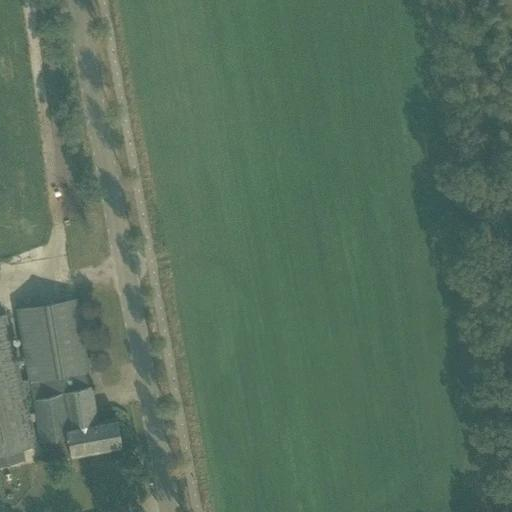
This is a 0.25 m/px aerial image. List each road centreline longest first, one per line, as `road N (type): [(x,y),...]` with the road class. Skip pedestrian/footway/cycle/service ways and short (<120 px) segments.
road 1 (tertiary): [(168,511),(76,0)]
road 2 (track): [(490,473),(486,403),(501,299),(469,0)]
